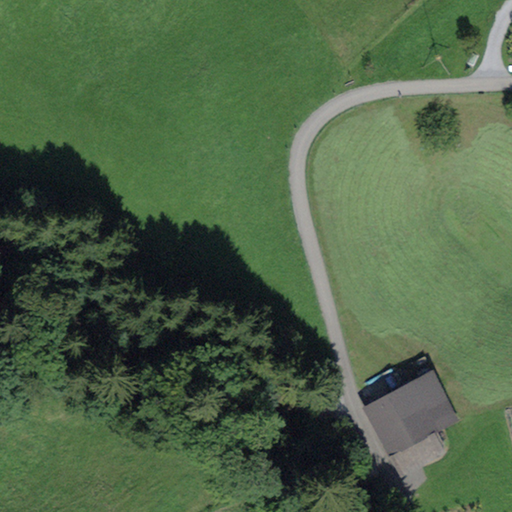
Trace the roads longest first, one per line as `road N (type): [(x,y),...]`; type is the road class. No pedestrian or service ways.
road 1 (track): [(340,105),(310,133),(301,177),(351,394),(398,511)]
road 2 (track): [(511,82),(374,89),(340,105)]
